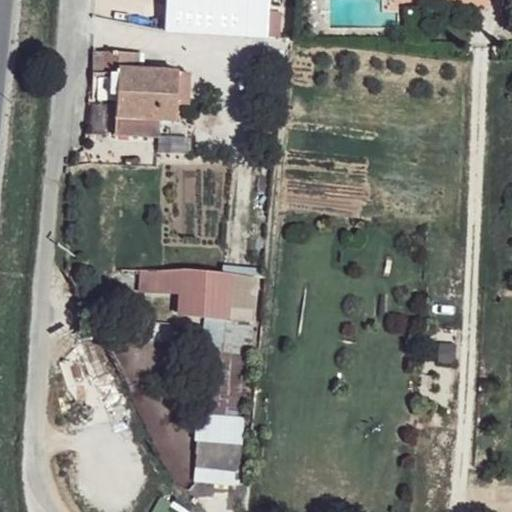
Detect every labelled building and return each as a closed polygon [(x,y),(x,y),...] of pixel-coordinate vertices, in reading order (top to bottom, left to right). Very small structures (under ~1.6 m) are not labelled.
[(168,0),(167,38),(271,38),(271,0),(168,0)] [(120,56),(97,53),(94,80),(117,82),(120,70),(120,56)] [(147,57),(120,56),(120,70),(147,74),(147,57)] [(147,74),(120,70),(117,82),(117,118),(159,121),(176,120),(178,106),(177,74),(147,74)] [(189,75),(177,74),(178,106),(188,105),(189,75)] [(159,121),(117,118),(115,138),(159,139),(159,121)] [(163,271),(141,270),(141,292),(184,293),(184,313),(251,321),(255,276),(186,269),(163,271)] [(96,384),(109,423),(124,418),(98,341),(54,356),(67,393),(96,384)] [(193,417),(193,484),(240,484),(240,417),(193,417)]
